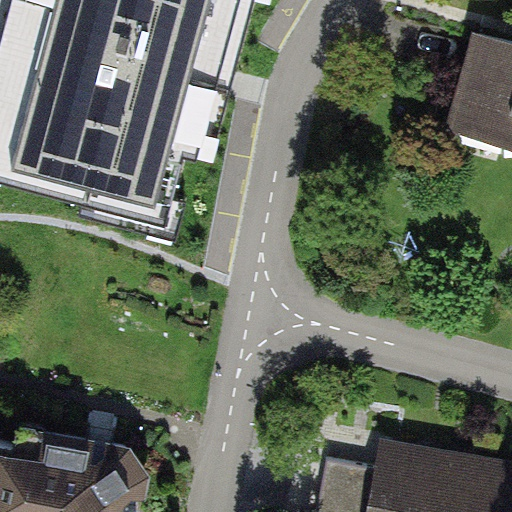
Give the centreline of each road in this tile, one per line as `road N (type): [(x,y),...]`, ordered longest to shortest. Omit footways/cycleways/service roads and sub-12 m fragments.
road 1 (residential): [(268,315),(262,250),(293,90),(342,0)]
road 2 (residential): [(268,315),(511,377)]
road 3 (residential): [(213,511),(238,376),(268,315)]
